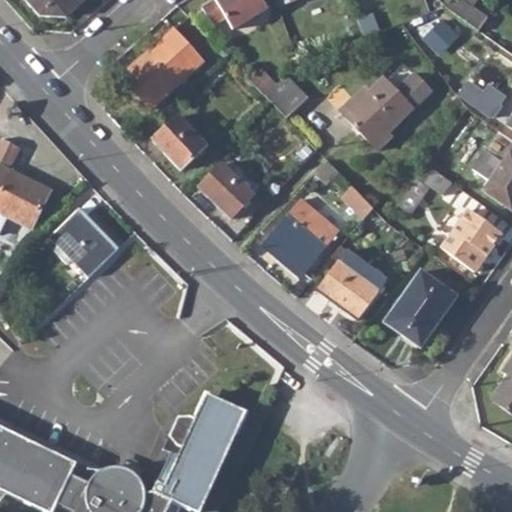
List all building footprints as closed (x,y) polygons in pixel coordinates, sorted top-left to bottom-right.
[(84,0),(24,0),(39,16),(66,16),(84,0)] [(261,0),(214,0),(202,8),(213,26),(226,18),(233,30),(267,9),(261,0)] [(426,0),(430,10),(440,6),(437,0),(426,0)] [(465,0),(462,2),(471,8),(476,1),(474,0),(465,0)] [(471,8),(462,2),(444,8),(477,31),(487,19),(471,8)] [(203,64),(173,30),(120,77),(150,111),(203,64)] [(276,86),(261,71),(250,82),(264,97),(276,86)] [(394,90),(381,77),(367,91),(363,87),(338,112),(377,151),(392,136),(388,131),(430,90),(412,72),(394,90)] [(308,99),(286,77),(276,86),(264,97),(270,104),(286,120),(308,99)] [(470,78),(459,95),(493,119),(510,95),(490,82),(485,89),(470,78)] [(206,147),(178,116),(152,141),(180,171),(206,147)] [(1,140),(0,141),(0,214),(31,230),(49,192),(8,171),(18,149),(1,140)] [(511,210),(511,155),(510,153),(503,163),(485,151),(472,170),(490,182),(483,191),(511,211),(511,210)] [(254,195),(221,165),(198,189),(230,220),(254,195)] [(452,185),(426,167),(417,180),(429,188),(443,197),(452,185)] [(398,207),(411,216),(429,188),(417,180),(398,207)] [(362,221),(372,210),(352,189),(341,199),(362,221)] [(339,232),(299,200),(265,242),(304,274),(339,232)] [(117,251),(79,211),(50,239),(58,247),(53,252),(67,266),(72,262),(88,279),(117,251)] [(501,234),(468,211),(441,249),(473,272),(501,234)] [(385,280),(345,252),(336,264),(316,291),(358,321),(385,280)] [(455,298),(419,271),(381,322),(417,348),(455,298)] [(8,275),(0,290),(0,311),(6,321),(25,284),(8,275)] [(511,357),(501,372),(507,376),(490,401),(511,416),(511,357)] [(178,511),(180,508),(189,511),(192,511),(199,511),(245,413),(206,395),(195,419),(190,417),(177,418),(178,424),(174,433),(168,437),(176,447),(181,449),(178,456),(170,453),(157,482),(153,481),(148,494),(144,493),(143,488),(140,483),(135,477),(130,472),(123,470),(118,469),(110,469),(102,471),(94,477),(88,484),(70,476),(75,464),(0,428),(0,492),(40,511),(51,511),(55,505),(69,511),(178,511)]
